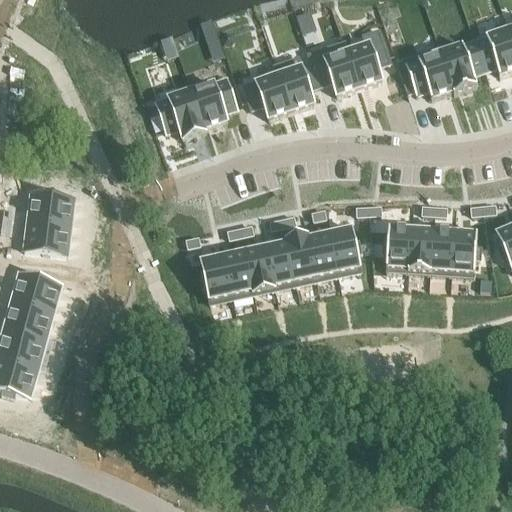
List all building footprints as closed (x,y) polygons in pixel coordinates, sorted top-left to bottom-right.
[(508,35),(474,46),(485,78),(497,74),(500,82),(511,78),(511,44),(507,30),(506,30),(508,35)] [(233,38),(227,36),(223,41),(225,47),(231,49),(235,44),(233,38)] [(345,48),(343,48),(360,95),(382,87),(378,74),(390,69),(379,36),(364,41),(367,50),(348,57),(345,48)] [(440,53),(439,53),(455,100),(477,92),(474,82),(485,78),(474,46),(441,57),(440,53)] [(343,48),(309,60),(321,93),(332,89),(337,103),(360,95),(343,48)] [(439,53),(404,65),(416,102),(429,97),(431,105),(453,98),(454,100),(455,100),(439,53)] [(298,63),(275,71),(292,118),(314,110),(309,97),(321,93),(309,60),(312,69),(301,72),(298,63)] [(256,88),(244,92),(252,116),(264,112),(269,126),(292,118),(275,71),(276,76),(254,83),(256,88)] [(226,84),(191,96),(205,136),(227,128),(225,120),(237,116),(226,84)] [(191,96),(156,108),(167,140),(179,136),(183,146),(205,138),(205,136),(191,96)] [(29,197),(26,227),(70,233),(74,203),(59,201),(60,196),(47,195),(46,199),(29,197)] [(6,196),(4,208),(12,209),(14,197),(6,196)] [(495,211),(483,213),(484,221),(496,219),(495,211)] [(369,213),(357,214),(357,222),(369,221),(369,213)] [(381,213),(369,213),(369,221),(381,221),(381,213)] [(423,213),(422,221),(434,222),(435,213),(423,213)] [(435,213),(434,222),(446,222),(447,214),(435,213)] [(483,213),(471,214),(472,222),(484,221),(483,213)] [(324,216),(312,219),(314,227),(326,224),(324,216)] [(294,223),(282,226),(284,234),(296,231),(294,223)] [(282,226),(270,228),(272,236),(284,234),(282,226)] [(26,227),(22,257),(67,262),(70,233),(26,227)] [(252,232),(240,235),(242,243),(253,240),(252,232)] [(511,232),(497,239),(502,251),(498,253),(503,265),(507,263),(511,274),(511,232)] [(383,246),(383,259),(387,260),(386,278),(409,279),(412,235),(389,233),(388,247),(383,246)] [(351,234),(329,239),(339,283),(361,278),(357,260),(362,259),(359,246),(354,247),(351,234)] [(240,235),(228,237),(230,245),(242,243),(240,235)] [(412,235),(409,279),(430,281),(433,236),(412,235)] [(433,236),(430,281),(452,282),(455,237),(433,236)] [(455,237),(452,282),(475,284),(476,266),(481,266),(482,253),(477,252),(477,239),(455,237)] [(309,241),(308,241),(317,287),(339,283),(329,239),(309,243),(309,241)] [(308,241),(287,246),(296,292),(317,287),(308,241)] [(198,243),(187,246),(188,254),(200,252),(198,243)] [(286,248),(266,253),(275,296),(296,292),(287,246),(285,246),(286,248)] [(266,253),(245,257),(254,301),(275,296),(266,253)] [(245,257),(224,262),(233,305),(254,301),(245,257)] [(204,280),(199,281),(202,293),(207,292),(211,310),(233,305),(224,262),(201,266),(204,280)] [(18,277),(10,306),(53,318),(61,289),(18,277)] [(10,306),(2,334),(45,346),(53,318),(10,306)] [(2,334),(0,340),(0,363),(37,374),(45,346),(2,334)] [(0,363),(0,394),(29,403),(37,374),(0,363)]
